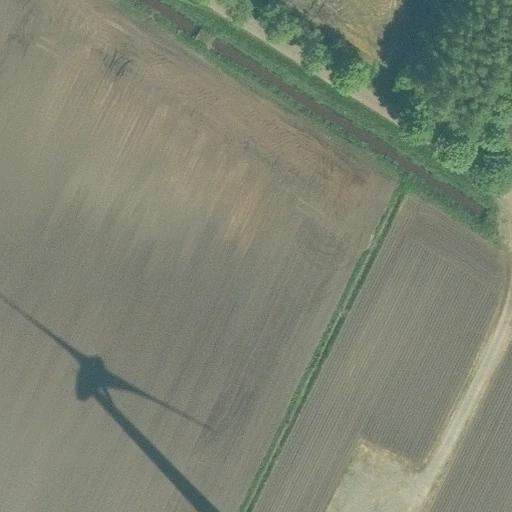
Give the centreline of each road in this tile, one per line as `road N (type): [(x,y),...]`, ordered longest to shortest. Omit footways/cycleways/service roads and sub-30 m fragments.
road 1 (unclassified): [(219,0),(511,184)]
road 2 (track): [(398,511),(511,313)]
